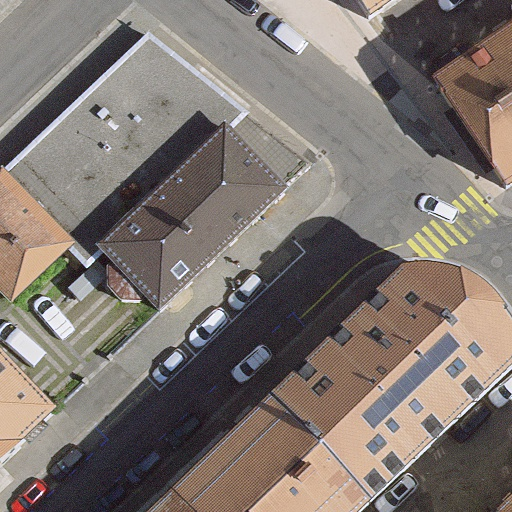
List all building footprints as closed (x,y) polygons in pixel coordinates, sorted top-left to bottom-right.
[(353,0),(372,27),(411,0),(353,0)] [(511,34),(432,88),(438,97),(504,194),(511,188),(511,34)] [(87,258),(240,107),(149,35),(2,170),(72,243),(87,258)] [(144,311),(158,325),(281,202),(311,172),(240,116),(219,136),(96,260),(110,274),(107,280),(108,299),(120,313),(142,313),(144,311)] [(0,289),(11,301),(72,243),(2,170),(0,171),(0,289)] [(260,414),(357,511),(360,511),(494,384),(498,358),(482,329),(458,305),(441,295),(420,290),(397,290),(260,414)] [(0,465),(50,418),(0,365),(0,465)] [(176,497),(190,511),(357,511),(260,414),(176,497)] [(190,511),(176,497),(160,511),(190,511)]
